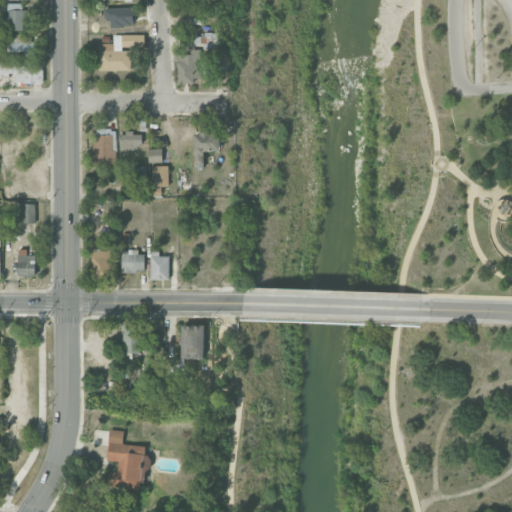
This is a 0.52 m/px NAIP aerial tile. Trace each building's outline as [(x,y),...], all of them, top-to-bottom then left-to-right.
[(25,3),(8,3),(8,30),(24,30),(24,21),(26,21),(25,3)] [(134,8),(117,9),(118,24),(134,23),(134,8)] [(9,58),(35,57),(35,34),(8,34),(9,58)] [(98,70),(131,70),(131,47),(142,47),(142,34),(114,35),(114,43),(98,43),(98,70)] [(202,81),(200,49),(192,49),(192,54),(177,54),(178,82),(202,81)] [(0,75),(15,75),(15,83),(43,83),(43,61),(0,61),(0,75)] [(194,130),(195,169),(204,168),(204,151),(221,151),(220,134),(210,134),(210,130),(194,130)] [(142,133),(119,133),(120,148),(142,147),(142,133)] [(162,148),(148,149),(149,162),(162,162),(162,148)] [(169,186),(168,166),(151,166),(152,196),(161,196),(161,187),(169,186)] [(21,203),(21,223),(35,223),(35,204),(21,203)] [(36,255),(27,255),(27,249),(19,249),(18,276),(36,276),(36,255)] [(92,279),(111,279),(112,250),(93,250),(92,279)] [(122,251),(122,272),(145,271),(144,250),(122,251)] [(169,280),(170,254),(151,253),(150,279),(169,280)] [(205,325),(182,324),(181,358),(204,358),(205,325)] [(141,353),(141,325),(123,325),(123,353),(141,353)] [(167,375),(183,374),(182,358),(166,359),(167,375)] [(107,487),(145,489),(147,455),(145,455),(146,445),(123,444),(124,430),(109,430),(107,460),(119,461),(118,471),(108,471),(107,487)]
